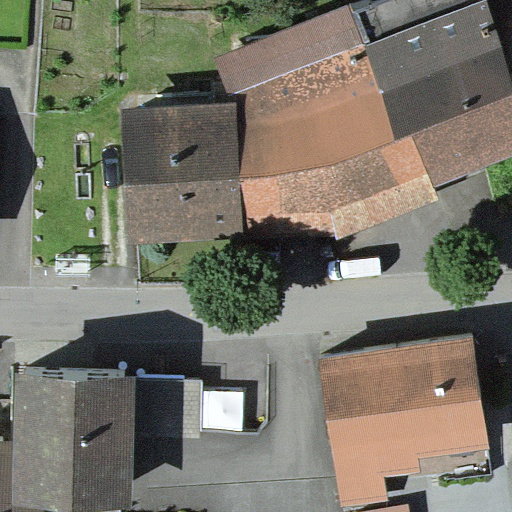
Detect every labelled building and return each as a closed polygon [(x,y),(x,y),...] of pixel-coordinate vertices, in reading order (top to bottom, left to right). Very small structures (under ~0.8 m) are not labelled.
[(363,0),(350,5),(400,136),(409,133),(430,189),(511,158),(511,55),(492,0),(363,0)] [(511,0),(492,0),(511,55),(511,0)] [(350,5),(280,33),(324,165),(336,230),(337,239),(437,196),(430,189),(409,133),(400,136),(350,5)] [(216,59),(236,105),(241,239),(336,230),(324,165),(280,33),(216,59)] [(236,105),(121,109),(126,243),(241,239),(236,105)] [(469,340),(320,360),(340,508),(389,501),(386,477),(418,472),(416,454),(483,445),(469,340)] [(12,369),(9,438),(7,499),(124,503),(126,434),(128,373),(12,369)] [(128,373),(126,434),(197,436),(198,373),(128,373)] [(9,438),(0,437),(0,511),(41,511),(42,502),(7,499),(9,438)]
